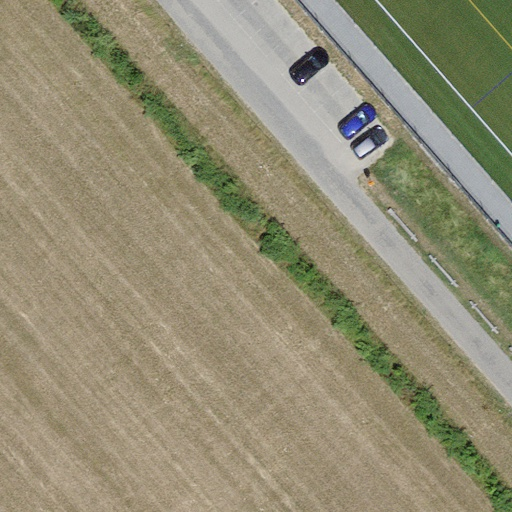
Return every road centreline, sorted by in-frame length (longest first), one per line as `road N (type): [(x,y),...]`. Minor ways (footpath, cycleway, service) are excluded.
road 1 (unclassified): [(181,0),(350,197)]
road 2 (track): [(350,197),(511,382)]
